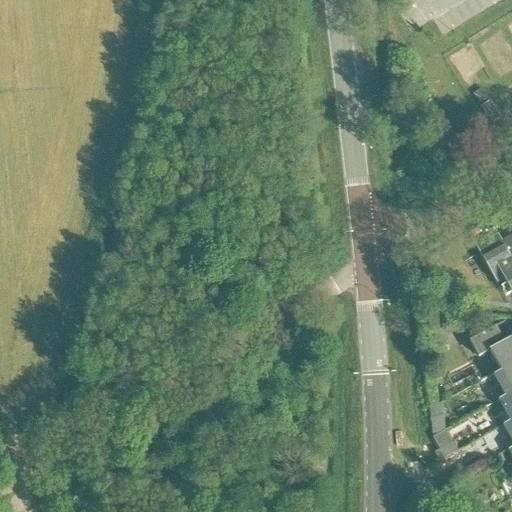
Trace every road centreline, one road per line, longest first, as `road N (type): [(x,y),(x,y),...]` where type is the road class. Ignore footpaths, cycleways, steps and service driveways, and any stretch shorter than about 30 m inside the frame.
road 1 (track): [(34,469),(348,278),(367,275)]
road 2 (tertiary): [(361,233),(377,511)]
road 3 (tertiary): [(334,0),(361,233)]
